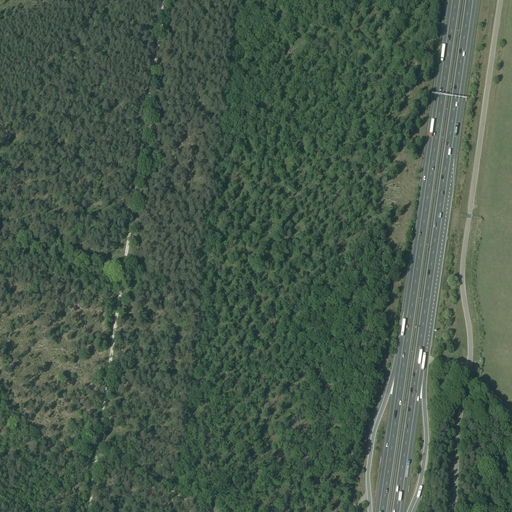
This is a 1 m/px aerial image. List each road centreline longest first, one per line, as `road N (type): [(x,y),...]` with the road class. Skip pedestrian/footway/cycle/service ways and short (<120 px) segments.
road 1 (motorway): [(454,0),(380,511)]
road 2 (motorway): [(397,511),(470,0)]
road 3 (unclassified): [(453,511),(469,358),(461,273),(499,0)]
road 4 (track): [(97,448),(161,0)]
road 5 (unknown): [(402,357),(372,436),(369,511)]
road 6 (unknown): [(419,359),(425,445),(408,511)]
road 7 (track): [(209,511),(97,448)]
